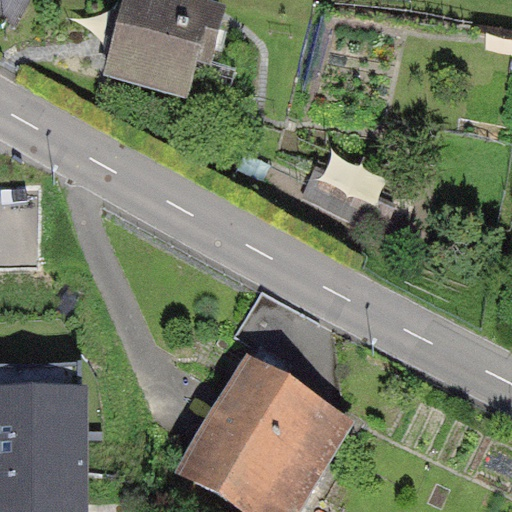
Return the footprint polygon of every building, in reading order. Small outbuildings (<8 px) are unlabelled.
[(0,0),(0,18),(16,27),(30,0),(0,0)] [(141,0),(134,0),(107,84),(197,113),(225,27),(141,0)] [(368,226),(386,192),(338,168),(321,202),(368,226)] [(245,511),(316,511),(368,427),(267,366),(196,482),(245,511)] [(88,511),(88,389),(0,389),(0,511),(88,511)]
